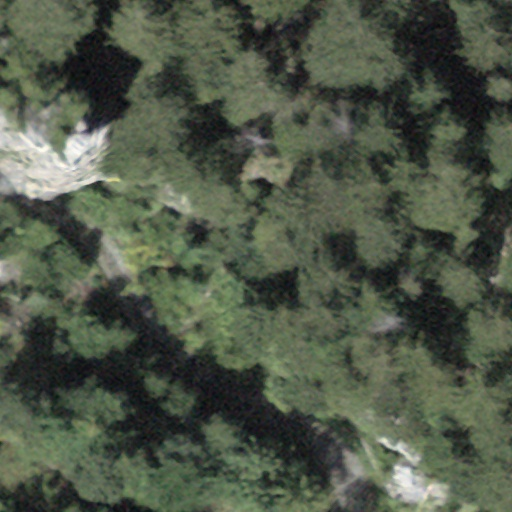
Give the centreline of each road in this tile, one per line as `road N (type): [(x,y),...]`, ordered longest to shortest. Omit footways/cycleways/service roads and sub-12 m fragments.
road 1 (track): [(352,511),(354,484),(343,458),(176,352),(144,319),(105,253),(76,229)]
road 2 (track): [(0,437),(157,511)]
